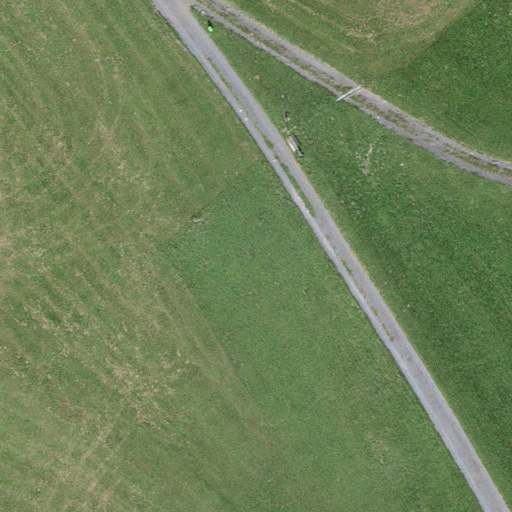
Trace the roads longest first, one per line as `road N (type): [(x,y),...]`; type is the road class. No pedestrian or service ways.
road 1 (unclassified): [(171,0),(345,254),(507,511)]
road 2 (track): [(511,168),(427,137),(211,0)]
